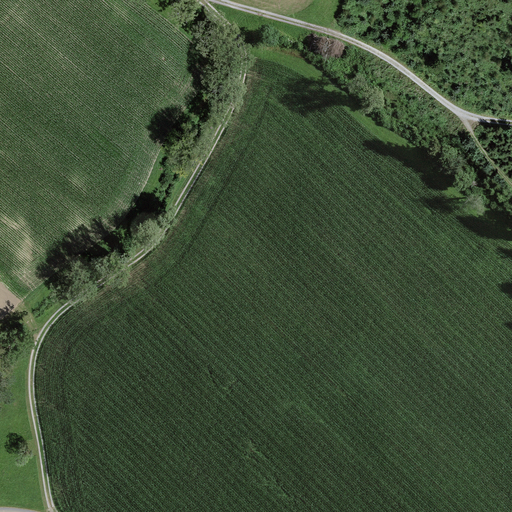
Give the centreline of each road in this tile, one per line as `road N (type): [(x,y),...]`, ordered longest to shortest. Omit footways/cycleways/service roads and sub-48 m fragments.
road 1 (track): [(201,0),(235,34),(244,57),(219,132),(150,246),(62,310),(36,348),(32,398),(53,511)]
road 2 (track): [(461,114),(368,46),(217,0)]
